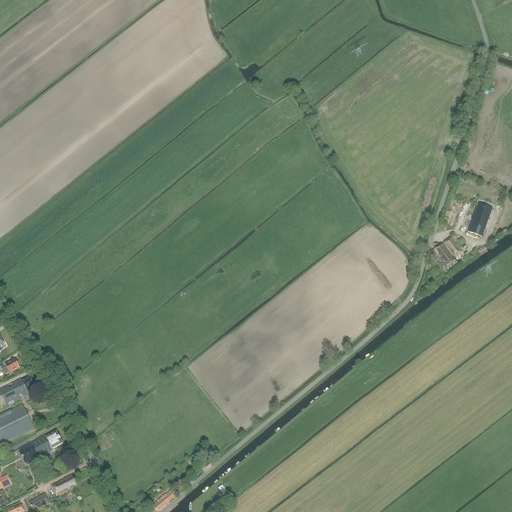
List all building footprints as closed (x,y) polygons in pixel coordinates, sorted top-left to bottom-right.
[(478,203),(468,232),(482,237),(492,208),(478,203)] [(437,263),(440,268),(444,266),(448,271),(458,264),(454,259),(463,252),(452,238),(432,252),(439,261),(437,263)] [(478,251),(481,257),(488,253),(485,247),(478,251)] [(5,366),(6,367),(1,369),(5,376),(9,373),(10,374),(19,369),(15,360),(5,366)] [(7,387),(0,390),(0,405),(2,409),(9,405),(8,404),(13,401),(14,402),(19,400),(20,399),(19,397),(21,396),(24,397),(29,395),(27,393),(37,388),(32,377),(22,382),(21,380),(12,384),(14,388),(11,389),(7,387)] [(0,445),(34,429),(22,405),(0,416),(0,445)] [(45,436),(32,443),(40,459),(53,452),(52,450),(63,444),(56,433),(46,438),(45,436)] [(26,466),(40,459),(32,443),(18,450),(26,466)] [(0,476),(1,476),(0,474),(0,490),(11,485),(7,475),(1,478),(0,476)] [(74,474),(51,485),(57,496),(69,490),(68,489),(76,484),(75,481),(77,480),(74,474)] [(188,487),(182,479),(176,484),(182,492),(188,487)] [(227,491),(222,486),(218,489),(223,495),(227,491)] [(166,493),(152,506),(157,511),(177,496),(172,490),(167,494),(166,493)] [(35,500),(29,503),(33,511),(34,511),(39,510),(39,511),(50,505),(45,495),(35,500)]
